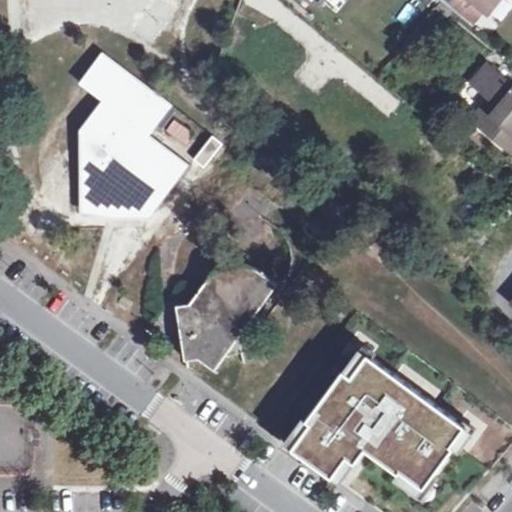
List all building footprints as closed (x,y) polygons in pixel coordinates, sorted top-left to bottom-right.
[(442,0),(451,6),(455,0),(473,0),(488,11),(496,0),(442,0)] [(103,99),(149,135),(150,133),(173,104),(104,51),(80,82),(103,99)] [(502,104),(492,116),(484,125),(509,147),(511,142),(511,82),(488,63),(474,80),(502,104)] [(149,135),(103,99),(82,128),(81,204),(156,203),(186,162),(150,133),(149,135)] [(473,116),(484,125),(492,116),(481,106),(473,116)] [(199,355),(217,367),(280,283),(260,268),(239,263),(215,274),(192,301),(178,304),(188,357),(199,355)] [(362,346),(290,443),(334,476),(349,455),(357,461),(367,447),(424,489),(470,426),(362,346)]
